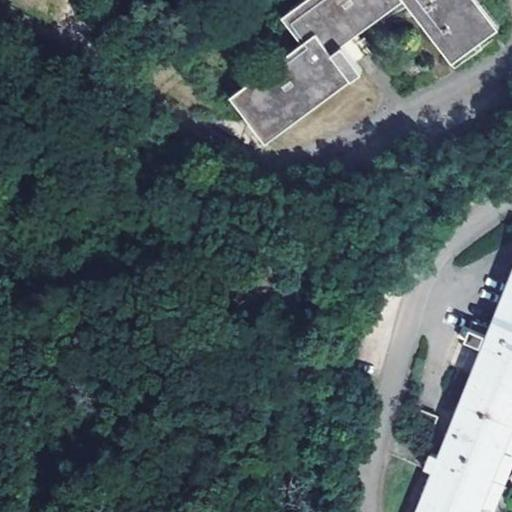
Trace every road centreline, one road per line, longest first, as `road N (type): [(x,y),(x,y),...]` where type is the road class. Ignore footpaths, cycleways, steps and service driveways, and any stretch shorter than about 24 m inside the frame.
road 1 (unclassified): [(160,100),(262,165),(296,161),(511,64)]
road 2 (unclassified): [(511,198),(441,250),(420,281),(367,492),(369,511)]
road 3 (track): [(1,0),(160,100)]
